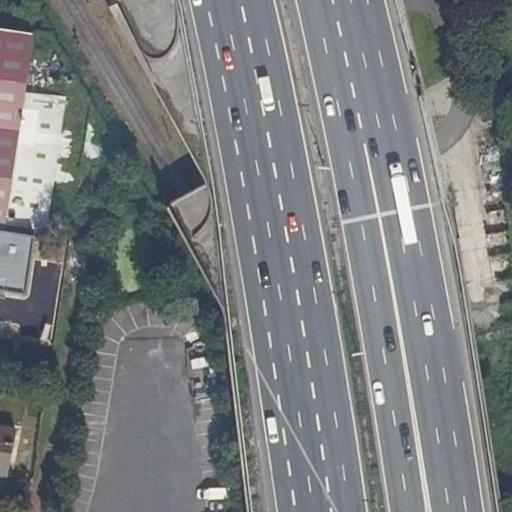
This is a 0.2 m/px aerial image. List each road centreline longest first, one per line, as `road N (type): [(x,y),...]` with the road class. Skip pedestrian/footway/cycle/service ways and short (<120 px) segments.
road 1 (motorway): [(231,0),(323,511)]
road 2 (motorway): [(442,511),(413,303),(386,208)]
road 3 (motorway): [(405,511),(372,308),(386,208)]
road 4 (motorway): [(386,208),(345,0)]
